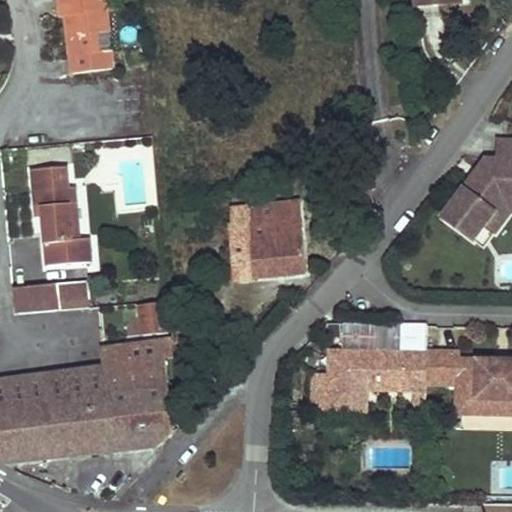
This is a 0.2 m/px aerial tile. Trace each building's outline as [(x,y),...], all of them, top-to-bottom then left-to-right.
[(58,0),(61,19),(67,18),(64,0),(58,0)] [(105,0),(64,0),(67,18),(74,76),(115,71),(113,55),(86,57),(83,37),(110,34),(105,0)] [(417,0),(418,8),(438,6),(438,0),(437,0),(417,0)] [(511,141),(497,142),(497,161),(485,160),(477,171),(481,174),(476,181),(472,178),(441,218),(473,242),(504,201),(511,200),(511,141)] [(123,206),(155,205),(154,156),(121,157),(123,206)] [(65,171),(31,173),(33,195),(39,194),(42,217),(48,268),(91,264),(88,241),(81,241),(72,242),(67,191),(65,171)] [(477,171),(472,178),(476,181),(481,174),(477,171)] [(77,190),(67,191),(72,242),(81,241),(77,190)] [(39,194),(33,195),(35,218),(42,217),(39,194)] [(511,200),(504,201),(473,242),(482,249),(509,213),(511,213),(511,200)] [(368,201),(356,202),(359,235),(369,222),(368,208),(368,201)] [(301,204),(231,211),(236,282),(307,276),(301,204)] [(511,269),(498,270),(498,287),(511,286),(511,269)] [(58,286),(13,289),(15,316),(61,312),(60,303),(58,286)] [(90,300),(60,303),(61,312),(91,309),(90,300)] [(168,302),(139,304),(142,336),(170,334),(168,302)] [(0,407),(0,462),(7,462),(157,444),(175,433),(166,362),(131,365),(129,349),(102,353),(104,369),(107,394),(0,407)] [(428,354),(330,351),(329,411),(353,412),(353,390),(367,390),(427,391),(427,384),(428,354)] [(460,353),(428,352),(428,354),(427,384),(458,385),(458,395),(477,396),(477,400),(511,400),(511,361),(510,361),(509,361),(509,366),(495,366),(495,361),(494,361),(460,360),(460,353)] [(510,356),(494,356),(494,361),(495,361),(495,366),(509,366),(509,361),(510,361),(510,356)] [(104,369),(0,381),(0,407),(107,394),(104,369)] [(366,412),(367,390),(353,390),(353,412),(366,412)] [(477,396),(458,395),(458,414),(511,415),(511,400),(477,400),(477,396)]
